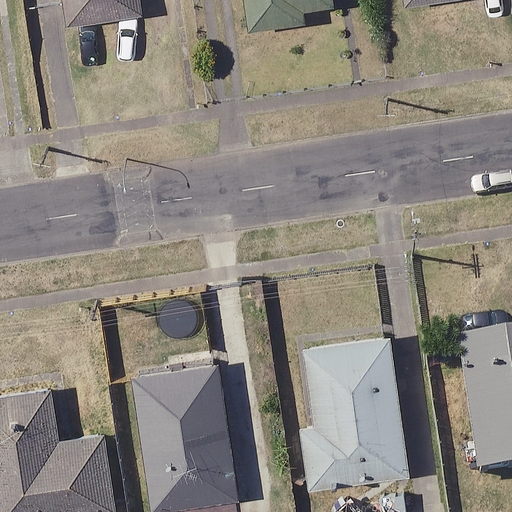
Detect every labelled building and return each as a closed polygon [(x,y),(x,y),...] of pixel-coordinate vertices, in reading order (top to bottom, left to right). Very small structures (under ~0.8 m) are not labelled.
[(64,0),(68,20),(139,10),(137,0),(64,0)] [(244,0),(249,24),(333,11),(331,0),(244,0)] [(406,469),(387,331),(288,344),(307,482),(406,469)] [(511,331),(458,340),(477,473),(511,467),(511,331)] [(234,488),(214,359),(128,373),(148,502),(234,488)] [(73,428),(67,381),(0,389),(0,511),(41,511),(117,503),(107,424),(73,428)]
